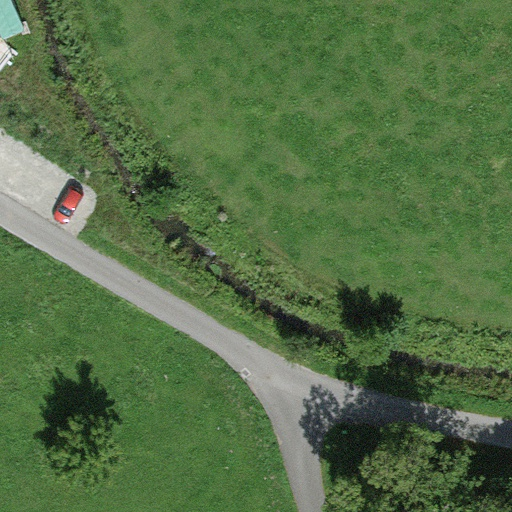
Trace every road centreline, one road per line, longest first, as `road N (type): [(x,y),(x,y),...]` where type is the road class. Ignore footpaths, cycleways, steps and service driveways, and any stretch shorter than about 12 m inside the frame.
road 1 (residential): [(511,435),(277,378),(0,209)]
road 2 (track): [(277,378),(316,511)]
